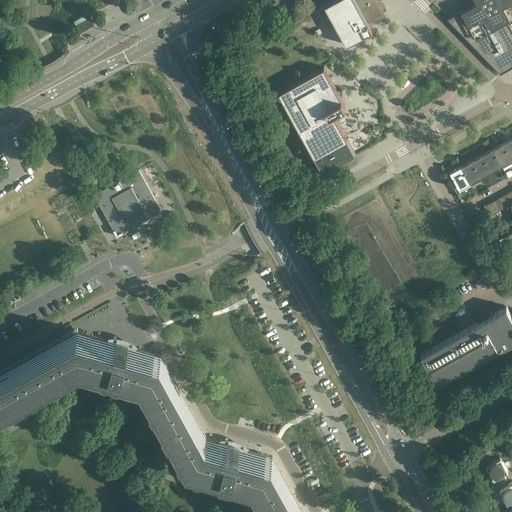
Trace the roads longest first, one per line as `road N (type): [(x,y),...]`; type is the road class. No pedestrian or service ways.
road 1 (tertiary): [(160,42),(393,461)]
road 2 (tertiary): [(408,453),(183,31)]
road 3 (residential): [(406,122),(496,286),(511,299)]
road 4 (secondary): [(0,129),(160,42)]
road 5 (secondary): [(158,16),(0,106)]
road 6 (residential): [(406,122),(446,99),(449,81),(439,71),(424,72),(400,96),(400,112)]
